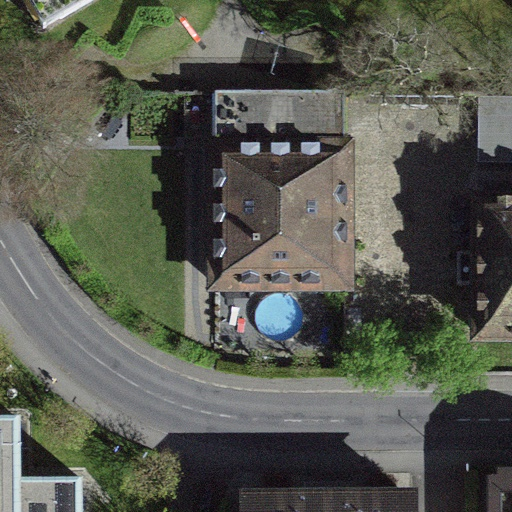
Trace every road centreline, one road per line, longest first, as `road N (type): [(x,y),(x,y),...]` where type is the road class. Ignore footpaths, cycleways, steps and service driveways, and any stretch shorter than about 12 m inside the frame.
road 1 (residential): [(0,244),(22,284),(83,351),(186,407),(302,426),(511,425)]
road 2 (unknown): [(440,382),(437,245),(426,174),(406,158),(373,150),(295,154)]
